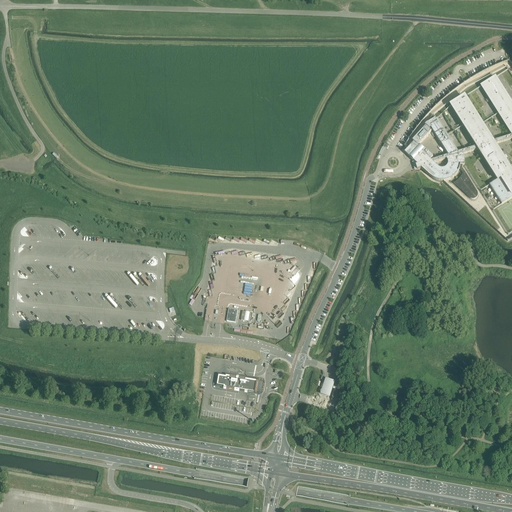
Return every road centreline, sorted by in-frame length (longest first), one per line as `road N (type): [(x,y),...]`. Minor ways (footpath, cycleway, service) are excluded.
road 1 (unclassified): [(0,6),(511,27)]
road 2 (primary): [(273,457),(0,410)]
road 3 (primary): [(0,420),(270,472)]
road 4 (primary): [(278,473),(510,511)]
road 5 (primary): [(511,500),(280,458)]
road 6 (unclassified): [(302,359),(368,181)]
